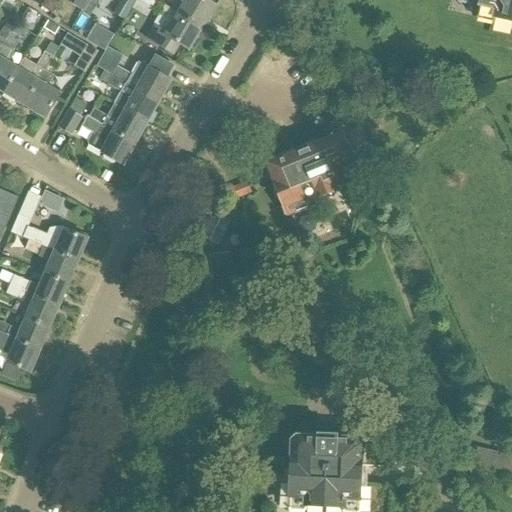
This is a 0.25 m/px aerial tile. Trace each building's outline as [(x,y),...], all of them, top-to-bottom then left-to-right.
[(88,0),(82,11),(89,16),(94,7),(96,8),(100,0),(121,0),(113,15),(125,22),(134,5),(136,0),(88,0)] [(157,0),(136,0),(137,0),(152,9),(157,1),(157,0)] [(217,8),(213,5),(216,1),(214,0),(187,0),(185,4),(178,0),(173,0),(169,7),(179,14),(204,29),(217,8)] [(511,0),(464,0),(465,2),(481,6),(478,18),(495,22),(496,17),(511,21),(511,0)] [(204,29),(179,14),(178,16),(168,10),(158,27),(154,25),(145,39),(174,56),(181,44),(190,50),(204,29)] [(0,54),(13,33),(4,28),(0,34),(0,54)] [(19,68),(9,62),(14,53),(13,52),(21,39),(13,33),(0,54),(0,90),(4,93),(19,68)] [(68,33),(61,45),(68,49),(75,38),(68,33)] [(25,105),(45,71),(53,58),(45,53),(36,67),(24,59),(19,68),(4,93),(25,105)] [(85,73),(92,63),(81,56),(74,67),(85,73)] [(112,75),(160,102),(172,81),(149,68),(149,69),(138,62),(131,75),(117,67),(112,75)] [(45,71),(25,105),(46,118),(61,93),(49,86),(55,77),(45,71)] [(149,123),(160,102),(112,75),(107,85),(120,92),(114,103),(149,123)] [(72,135),(82,119),(79,117),(86,105),(76,99),(59,127),(72,135)] [(89,117),(137,144),(149,123),(114,103),(107,116),(94,109),(89,117)] [(125,166),(137,144),(89,117),(83,127),(93,133),(88,142),(89,146),(104,154),(103,156),(103,159),(112,164),(114,164),(116,161),(125,166)] [(324,201),(335,197),(337,191),(352,185),(343,164),(353,160),(342,133),(267,163),(277,187),(274,193),(278,201),(283,202),(289,216),(317,204),(315,199),(318,198),(324,201)] [(229,202),(251,194),(246,183),(225,190),(229,202)] [(0,219),(7,223),(18,198),(0,189),(0,219)] [(217,246),(236,211),(227,206),(208,241),(217,246)] [(19,215),(12,233),(29,240),(45,247),(55,251),(80,262),(90,239),(65,229),(64,229),(61,228),(51,229),(49,236),(29,227),(32,220),(19,215)] [(29,240),(25,250),(41,257),(45,247),(29,240)] [(41,257),(51,262),(46,273),(71,284),(80,262),(55,251),(45,247),(41,257)] [(228,253),(209,255),(212,274),(231,272),(228,253)] [(2,271),(0,275),(0,279),(10,284),(10,285),(26,292),(36,296),(61,306),(71,284),(46,273),(40,287),(14,275),(14,276),(2,271)] [(10,285),(6,294),(22,301),(26,292),(10,285)] [(52,328),(61,306),(36,296),(27,317),(52,328)] [(52,328),(27,317),(21,330),(0,321),(0,332),(42,350),(52,328)] [(33,372),(42,350),(0,332),(0,350),(11,355),(8,362),(33,372)] [(338,438),(339,430),(320,429),(319,437),(298,436),(293,441),(290,510),(307,511),(307,506),(344,508),(343,511),(360,511),(364,444),(359,439),(338,438)] [(511,472),(511,456),(477,449),(473,464),(511,472)]
